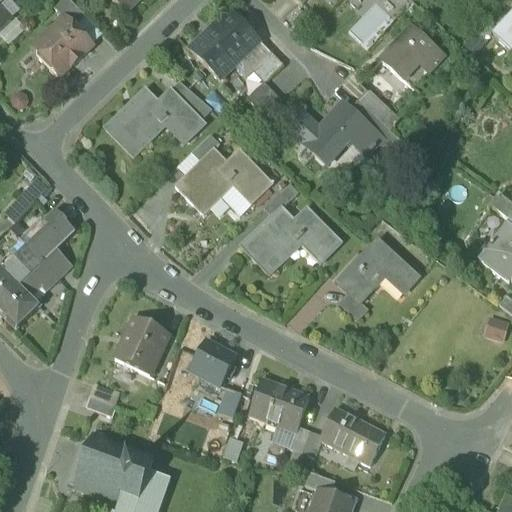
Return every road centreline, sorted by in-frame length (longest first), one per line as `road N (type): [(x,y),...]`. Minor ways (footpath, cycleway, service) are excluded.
road 1 (residential): [(117,235),(176,294),(443,432)]
road 2 (residential): [(191,0),(39,164)]
road 3 (residential): [(48,409),(117,235)]
road 4 (residential): [(242,0),(344,94)]
